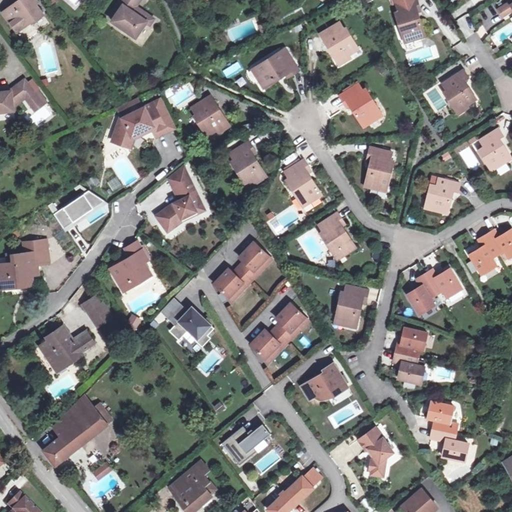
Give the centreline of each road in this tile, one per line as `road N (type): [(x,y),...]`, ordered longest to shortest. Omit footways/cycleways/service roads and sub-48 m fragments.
road 1 (residential): [(409,243),(370,368),(411,426)]
road 2 (residential): [(0,346),(49,313),(131,201)]
road 3 (residential): [(409,243),(358,207),(303,122)]
road 4 (residential): [(323,511),(338,494),(336,478),(274,392)]
road 5 (residential): [(75,511),(0,416)]
